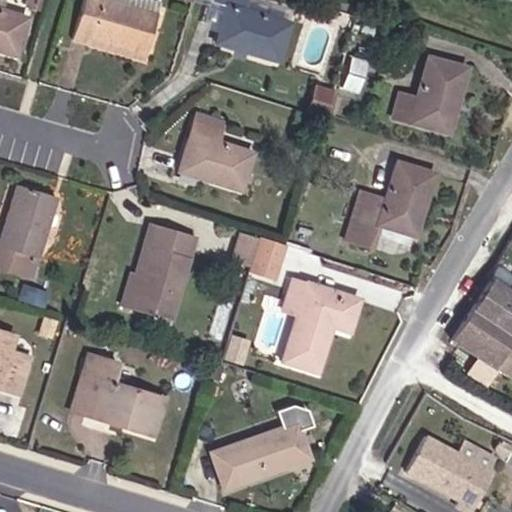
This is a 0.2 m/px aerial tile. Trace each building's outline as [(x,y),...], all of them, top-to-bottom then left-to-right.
[(94,0),(79,47),(95,52),(97,46),(152,64),(162,30),(134,20),(140,0),(94,0)] [(162,30),(170,8),(144,0),(140,0),(134,20),(162,30)] [(283,75),(294,38),(248,24),(255,2),(247,0),(220,0),(216,14),(233,18),(227,36),(221,55),(283,75)] [(207,30),(227,36),(233,18),(216,14),(212,12),(207,30)] [(0,59),(19,65),(30,29),(0,19),(0,59)] [(150,71),(152,64),(97,46),(95,52),(150,71)] [(390,134),(453,153),(471,90),(435,78),(424,116),(398,108),(390,134)] [(315,128),(333,134),(339,116),(321,109),(315,128)] [(183,185),(246,206),(258,168),(219,156),(224,136),(201,129),(183,185)] [(322,171),(346,180),(359,143),(333,134),(322,171)] [(378,254),(413,265),(439,194),(402,181),(390,215),(372,209),(355,258),(375,264),(378,254)] [(40,271),(43,272),(62,211),(22,198),(2,260),(0,258),(0,277),(34,288),(40,271)] [(349,255),(355,258),(372,209),(366,207),(349,255)] [(236,229),(231,260),(251,264),(256,233),(236,229)] [(136,324),(174,336),(203,253),(159,238),(152,260),(157,261),(136,324)] [(280,293),(292,258),(265,250),(253,285),(280,293)] [(124,320),(136,324),(157,261),(152,260),(150,259),(140,288),(134,286),(124,320)] [(334,338),(351,343),(360,314),(294,292),(283,323),(297,328),(282,373),(318,385),(334,338)] [(476,342),(511,363),(511,308),(501,301),(476,342)] [(0,359),(11,363),(16,348),(0,342),(0,359)] [(511,406),(511,363),(476,342),(456,374),(511,406)] [(0,398),(22,406),(33,371),(11,363),(0,359),(0,398)] [(128,375),(139,378),(142,366),(131,362),(128,375)] [(88,433),(152,453),(165,418),(112,400),(118,381),(89,371),(81,392),(99,398),(88,433)] [(70,426),(88,433),(99,398),(81,392),(70,426)] [(459,511),(475,511),(499,481),(497,479),(473,461),(437,434),(411,468),(434,486),(437,481),(442,485),(439,489),(458,504),(455,509),(459,511)] [(225,508),(310,481),(299,445),(212,472),(225,508)] [(497,479),(506,468),(483,449),(473,461),(497,479)]
